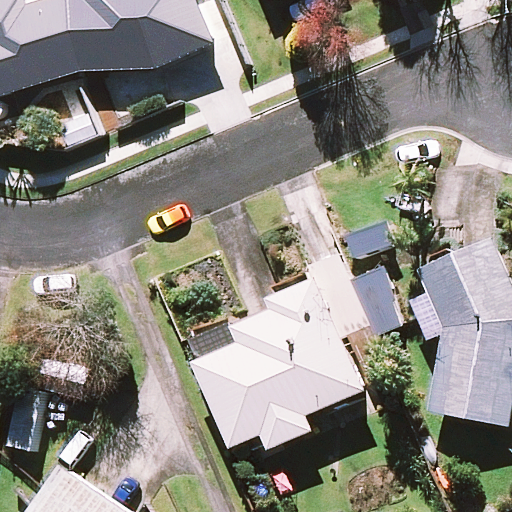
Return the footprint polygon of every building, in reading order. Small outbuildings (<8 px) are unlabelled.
[(51,0),(0,14),(0,86),(4,99),(82,76),(161,72),(161,0),(51,0)] [(511,418),(511,270),(498,237),(425,267),(435,292),(416,300),(432,338),(448,331),(434,410),(511,424),(511,418)] [(387,268),(337,285),(354,333),(404,315),(387,268)] [(370,388),(323,277),(274,297),(277,304),(191,341),(235,446),(267,432),(274,448),(318,429),(312,413),(370,388)] [(84,369),(32,356),(18,410),(9,444),(61,457),(84,369)] [(133,511),(66,466),(34,511),(133,511)]
